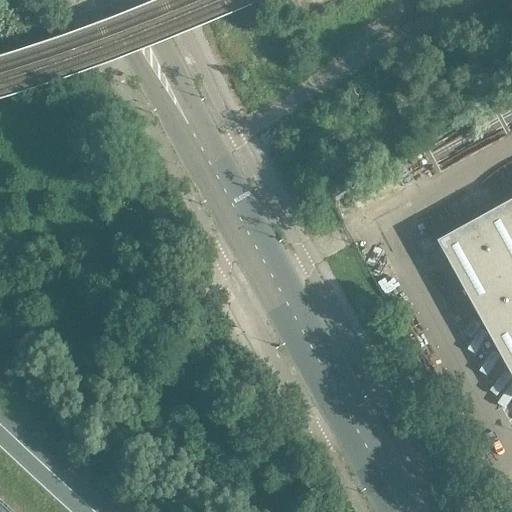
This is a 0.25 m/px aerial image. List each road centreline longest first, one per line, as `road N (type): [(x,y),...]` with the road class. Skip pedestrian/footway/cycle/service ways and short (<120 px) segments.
road 1 (tertiary): [(402,511),(120,0)]
road 2 (unclassified): [(511,448),(380,218),(511,150)]
